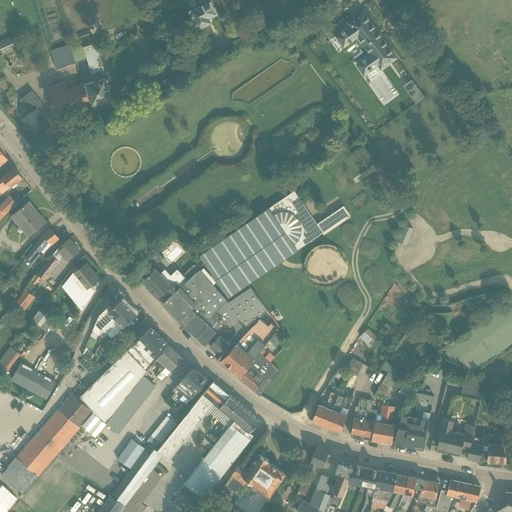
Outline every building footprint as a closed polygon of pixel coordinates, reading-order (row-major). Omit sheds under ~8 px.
[(185,0),(199,28),(211,21),(209,17),(224,9),(219,0),(185,0)] [(372,22),(366,26),(359,15),(346,24),(348,27),(332,38),(340,49),(356,38),(369,56),(355,65),(364,77),(367,82),(380,73),(381,74),(383,73),(381,70),(392,62),(390,58),(395,55),(372,22)] [(133,43),(142,38),(137,29),(128,33),(133,43)] [(0,40),(0,52),(2,57),(24,47),(18,33),(0,40)] [(85,83),(92,106),(111,100),(101,72),(103,71),(96,48),(97,48),(94,38),(91,39),(89,33),(81,36),(83,42),(82,42),(83,45),(72,49),(76,63),(87,59),(93,81),(85,83)] [(56,70),(76,63),(72,49),(70,44),(49,51),(56,70)] [(384,85),(393,82),(391,76),(382,78),(384,85)] [(57,116),(92,106),(85,83),(67,89),(65,82),(48,88),(57,116)] [(28,131),(30,129),(33,133),(47,122),(38,109),(42,105),(31,91),(20,100),(30,113),(22,119),(25,123),(23,124),(28,131)] [(22,178),(13,167),(0,177),(0,191),(2,194),(22,178)] [(317,223),(324,233),(322,234),(324,236),(397,186),(386,170),(374,178),(376,181),(361,192),(362,193),(317,223)] [(199,256),(228,298),(322,234),(324,233),(317,223),(295,190),(199,256)] [(0,220),(17,204),(9,196),(0,204),(0,220)] [(24,205),(21,207),(11,216),(28,236),(45,222),(29,202),(24,206),(24,205)] [(33,247),(25,258),(33,264),(42,253),(39,252),(41,249),(48,240),(52,244),(58,238),(50,228),(43,234),(32,247),(33,247)] [(45,280),(59,261),(63,256),(67,260),(72,257),(79,251),(69,238),(61,244),(57,248),(47,260),(31,281),(35,284),(40,277),(45,280)] [(74,273),(86,289),(98,279),(86,263),(74,273)] [(169,297),(188,281),(177,269),(170,275),(164,269),(160,274),(154,268),(142,280),(147,286),(146,286),(157,298),(165,292),(169,297)] [(162,303),(179,322),(213,286),(206,277),(209,274),(202,268),(188,281),(169,297),(162,303)] [(226,301),(213,286),(179,322),(195,337),(211,317),(217,311),(226,301)] [(238,321),(248,330),(259,319),(267,310),(250,288),(228,302),(226,301),(217,311),(222,316),(216,322),(211,317),(195,337),(204,345),(227,321),(233,326),(238,321)] [(33,298),(23,291),(15,302),(25,309),(33,298)] [(110,338),(112,338),(137,313),(122,298),(111,308),(109,306),(98,316),(92,331),(97,336),(100,334),(103,338),(107,334),(110,338)] [(442,356),(471,371),(472,372),(511,341),(511,305),(508,300),(450,344),(442,356)] [(38,311),(32,320),(45,331),(52,322),(38,311)] [(259,319),(248,330),(221,360),(235,372),(241,375),(256,357),(255,356),(261,349),(277,329),(271,323),(268,326),(259,319)] [(215,355),(221,360),(248,330),(238,321),(233,326),(236,333),(227,343),(219,336),(210,346),(217,353),(215,355)] [(386,323),(382,328),(390,335),(395,329),(386,323)] [(92,410),(105,424),(153,364),(168,344),(151,327),(79,397),(92,410)] [(28,339),(32,334),(26,329),(22,334),(28,339)] [(364,333),(372,340),(375,336),(368,329),(364,333)] [(427,332),(423,337),(430,343),(434,338),(427,332)] [(64,363),(39,345),(29,359),(55,376),(64,363)] [(183,357),(169,345),(153,364),(166,376),(183,357)] [(19,353),(10,346),(0,359),(0,372),(2,374),(19,353)] [(256,357),(241,375),(238,379),(254,392),(261,396),(280,373),(268,363),(274,357),(269,352),(264,358),(261,355),(265,351),(261,349),(255,356),(256,357)] [(349,364),(360,369),(363,364),(352,358),(349,364)] [(338,379),(348,363),(344,360),(333,376),(338,379)] [(56,382),(21,362),(11,380),(46,400),(56,382)] [(346,386),(351,388),(356,376),(360,369),(349,364),(346,370),(351,373),(346,386)] [(207,379),(193,366),(174,388),(189,400),(207,379)] [(134,408),(139,412),(160,386),(155,382),(157,379),(147,372),(117,410),(127,418),(134,408)] [(383,381),(393,387),(398,379),(388,373),(383,381)] [(461,392),(483,397),(474,377),(465,375),(461,392)] [(212,416),(230,395),(213,381),(155,449),(163,456),(169,460),(207,411),(212,416)] [(374,395),(387,397),(393,387),(383,381),(382,381),(374,395)] [(398,392),(410,400),(413,396),(416,392),(418,389),(406,381),(398,392)] [(338,395),(342,396),(344,391),(337,388),(334,394),(331,392),(325,406),(318,403),(311,421),(324,426),(338,395)] [(416,392),(413,396),(428,400),(427,403),(431,404),(433,396),(416,392)] [(92,410),(72,393),(16,458),(38,476),(82,426),(95,437),(105,424),(92,410)] [(235,421),(246,409),(230,395),(212,416),(228,428),(234,420),(235,421)] [(338,395),(324,426),(340,432),(346,415),(340,412),(345,398),(342,396),(338,395)] [(350,436),(371,439),(376,414),(377,410),(371,409),(372,401),(359,398),(358,407),(360,408),(358,417),(354,417),(350,436)] [(371,439),(382,441),(388,406),(381,404),(380,415),(376,414),(371,439)] [(382,441),(391,443),(395,424),(390,423),(391,417),(392,417),(394,407),(388,406),(382,441)] [(258,422),(258,420),(258,419),(246,409),(235,421),(249,432),(259,422),(258,422)] [(394,444),(423,450),(429,420),(402,415),(397,426),(394,444)] [(166,416),(151,436),(160,443),(176,424),(166,416)] [(466,459),(473,461),(477,444),(470,443),(474,426),(465,424),(462,432),(452,430),(454,421),(444,418),(437,448),(460,453),(462,448),(469,449),(466,459)] [(195,509),(250,439),(253,435),(249,432),(235,421),(234,420),(228,428),(183,483),(184,483),(176,494),(195,509)] [(506,453),(500,436),(496,436),(495,434),(491,434),(489,435),(486,435),(483,438),(482,442),(485,446),(488,446),(487,462),(490,462),(491,464),(496,464),(497,463),(505,463),(506,453)] [(131,468),(145,449),(130,439),(117,458),(131,468)] [(120,511),(163,456),(155,449),(149,444),(145,449),(131,468),(97,511),(120,511)] [(477,444),(473,461),(479,462),(483,446),(477,444)] [(317,447),(305,476),(312,479),(317,465),(322,467),(322,466),(327,468),(332,456),(328,454),(329,452),(317,447)] [(76,476),(84,469),(67,451),(59,458),(76,476)] [(240,463),(225,486),(235,493),(242,484),(243,485),(247,480),(252,485),(252,487),(253,489),(256,491),(258,491),(260,490),(269,497),(280,482),(280,483),(286,475),(267,462),(268,460),(259,454),(248,469),(240,463)] [(341,495),(343,496),(355,463),(340,458),(335,472),(339,474),(332,492),(334,492),(329,505),(336,508),(341,495)] [(355,465),(348,483),(362,485),(366,467),(355,465)] [(379,470),(366,467),(362,485),(375,488),(375,487),(376,480),(379,470)] [(375,488),(373,497),(389,500),(394,491),(397,474),(379,470),(376,480),(375,487),(375,488)] [(315,490),(327,494),(333,478),(321,474),(315,490)] [(391,511),(401,492),(404,493),(399,504),(400,505),(409,487),(411,477),(397,474),(394,491),(389,500),(388,503),(384,511),(385,511),(391,511)] [(409,487),(400,505),(404,507),(410,494),(413,495),(414,487),(421,488),(425,480),(411,477),(409,487)] [(425,480),(421,488),(417,501),(427,503),(427,505),(422,511),(431,511),(434,507),(439,482),(425,480)] [(450,480),(449,484),(447,491),(441,490),(436,508),(448,511),(452,496),(460,498),(461,490),(463,482),(450,480)] [(79,482),(77,487),(86,490),(88,485),(79,482)] [(461,490),(460,498),(476,502),(481,486),(463,482),(461,490)] [(61,511),(66,511),(76,496),(70,492),(60,511),(61,511)] [(511,511),(511,492),(507,492),(506,492),(505,493),(494,511),(493,511),(492,511),(511,511)]
